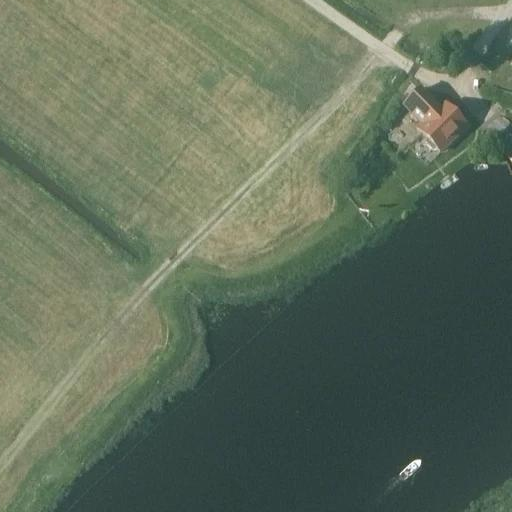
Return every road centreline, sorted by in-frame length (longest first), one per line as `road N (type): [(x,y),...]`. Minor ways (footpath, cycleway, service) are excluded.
road 1 (track): [(0,476),(158,279),(400,27),(431,14),(506,13)]
road 2 (unclassified): [(455,86),(433,82),(313,0)]
